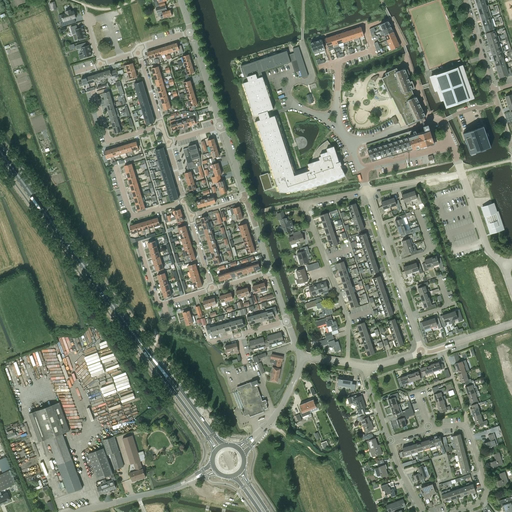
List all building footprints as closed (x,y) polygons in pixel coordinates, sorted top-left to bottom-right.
[(486,6),(484,1),(475,3),(477,7),(478,7),(478,9),(486,6)] [(161,19),(172,16),(170,9),(167,10),(166,6),(156,9),(157,14),(162,12),(163,16),(160,17),(161,19)] [(486,6),(478,9),(479,11),(478,11),(479,15),(490,12),(488,6),(486,6)] [(76,18),(74,11),(71,12),(70,10),(65,11),(66,13),(61,15),(63,21),(60,22),(62,26),(75,22),(74,18),(76,18)] [(491,17),(490,12),(479,15),(480,19),(481,18),(482,20),(490,18),(491,17)] [(117,21),(125,19),(124,13),(106,18),(108,24),(117,21)] [(491,23),(490,18),(482,20),(483,22),(482,23),(483,26),(491,23)] [(388,21),(379,25),(381,31),(382,30),(391,26),(388,21)] [(493,29),(491,23),(483,26),(484,30),(485,30),(486,32),(484,32),(485,32),(493,29)] [(118,26),(121,34),(129,32),(127,24),(118,26)] [(76,25),(70,27),(73,35),(76,33),(78,40),(79,39),(80,40),(85,39),(85,38),(86,37),(85,33),(84,31),(83,27),(77,29),(76,25)] [(121,34),(118,26),(109,29),(111,37),(121,34)] [(391,26),(382,30),(385,35),(393,31),(391,26)] [(359,37),(364,36),(361,27),(356,28),(359,37)] [(360,40),(359,37),(356,28),(351,30),(353,39),(354,41),(360,40)] [(351,30),(345,32),(348,41),(353,39),(351,30)] [(393,31),(385,35),(387,40),(395,36),(393,31)] [(488,39),(496,37),(494,31),(485,34),(486,38),(487,37),(488,39)] [(123,41),(131,39),(129,32),(121,34),(123,41)] [(345,32),(340,33),(343,42),(344,44),(349,42),(348,41),(345,32)] [(340,33),(335,35),(338,44),(343,42),(340,33)] [(121,34),(111,37),(113,44),(123,41),(121,34)] [(335,35),(330,37),(334,48),(339,46),(335,35)] [(395,36),(387,40),(389,45),(398,41),(395,36)] [(488,41),(488,42),(489,45),(498,42),(500,41),(498,36),(496,37),(488,39),(488,41)] [(334,48),(330,37),(325,39),(328,50),(334,48)] [(322,40),(316,41),(320,53),(325,51),(322,40)] [(320,53),(316,41),(310,43),(314,54),(320,53)] [(398,41),(389,45),(391,50),(400,47),(398,41)] [(491,50),(499,48),(498,42),(489,45),(490,48),(491,48),(491,50)] [(84,58),(92,56),(88,45),(86,46),(85,43),(76,46),(77,49),(81,48),(84,58)] [(181,45),(178,46),(177,43),(171,45),(173,52),(179,50),(180,54),(183,53),(181,45)] [(492,52),(491,53),(492,56),(501,53),(504,52),(502,47),(499,48),(491,50),(492,52)] [(150,59),(156,57),(153,50),(147,52),(150,59)] [(287,51),(241,66),(244,77),(261,72),(291,62),(297,60),(296,58),(295,55),(294,53),(288,55),(287,51)] [(495,61),(503,59),(501,53),(492,56),(493,59),(494,59),(495,61)] [(182,57),(184,63),(191,61),(189,55),(182,57)] [(496,67),(505,64),(503,59),(495,61),(495,63),(496,67)] [(297,60),(291,62),(295,72),(300,71),(299,69),(298,66),(298,64),(297,61),(297,60)] [(184,63),(186,69),(193,67),(191,61),(184,63)] [(128,72),(135,70),(133,63),(124,66),(125,69),(126,69),(128,72)] [(498,72),(506,69),(505,64),(496,67),(497,70),(498,72)] [(152,68),(154,74),(160,72),(159,66),(152,68)] [(435,91),(437,90),(441,100),(444,99),(446,107),(468,99),(473,98),(462,66),(431,77),(435,91)] [(193,67),(186,69),(188,75),(185,76),(186,79),(189,78),(188,75),(194,73),(193,67)] [(400,114),(401,114),(406,125),(426,116),(420,103),(421,103),(417,96),(413,97),(410,90),(415,88),(407,67),(396,72),(395,69),(385,73),(386,76),(382,78),(388,91),(387,91),(390,99),(393,98),(400,114)] [(502,78),(502,77),(511,74),(510,68),(506,69),(498,72),(499,74),(498,74),(499,79),(502,78)] [(110,70),(104,72),(106,78),(112,76),(114,76),(115,78),(118,77),(117,75),(116,70),(110,72),(110,70)] [(137,77),(135,70),(128,72),(129,76),(127,76),(128,80),(137,77)] [(258,114),(259,116),(269,113),(268,111),(274,109),(261,72),(244,77),(242,78),(254,115),(258,114)] [(89,84),(87,77),(81,79),(82,82),(79,82),(80,86),(83,85),(87,84),(87,87),(90,86),(89,84)] [(189,78),(186,79),(187,81),(184,83),(185,89),(192,87),(190,81),(189,78)] [(198,105),(196,98),(189,100),(191,106),(192,110),(195,110),(194,106),(198,105)] [(108,110),(114,109),(114,106),(116,105),(115,102),(113,103),(106,105),(108,110)] [(171,108),(169,102),(162,104),(164,110),(165,110),(166,114),(168,113),(167,109),(171,108)] [(110,116),(118,114),(117,108),(114,109),(108,110),(110,116)] [(188,112),(186,111),(186,113),(187,116),(188,119),(190,125),(196,123),(195,121),(198,120),(196,112),(195,112),(192,113),(188,112)] [(270,117),(269,113),(259,116),(260,120),(255,121),(272,173),(261,176),(265,190),(272,187),(276,185),(278,191),(279,191),(280,192),(286,192),(297,191),(316,186),(332,181),(346,175),(341,167),(339,161),(334,146),(332,147),(329,143),(327,140),(322,144),(321,145),(320,146),(318,148),(317,150),(316,151),(315,153),(314,154),(313,156),(312,162),(308,164),(310,170),(296,175),(276,115),(270,117)] [(111,122),(118,120),(117,117),(119,116),(118,114),(110,116),(111,122)] [(182,118),(176,120),(176,121),(176,123),(178,129),(184,127),(182,121),(182,118)] [(367,147),(371,162),(392,155),(392,156),(434,143),(428,125),(367,144),(368,146),(367,146),(367,147)] [(470,131),(463,133),(467,146),(470,154),(491,147),(486,133),(484,126),(480,128),(477,128),(470,131)] [(130,143),(132,151),(139,149),(136,141),(130,143)] [(124,145),(126,153),(132,151),(130,143),(124,145)] [(200,166),(200,160),(200,158),(196,144),(188,146),(189,148),(183,149),(187,163),(186,163),(188,169),(195,167),(198,166),(200,166)] [(120,155),(126,153),(124,145),(117,147),(120,155)] [(113,157),(120,155),(117,147),(111,149),(113,157)] [(113,157),(111,149),(105,151),(105,154),(102,156),(104,162),(108,161),(107,159),(113,157)] [(215,161),(209,162),(210,165),(212,165),(213,168),(210,169),(211,171),(220,168),(218,163),(216,163),(215,161)] [(125,166),(126,172),(134,170),(132,163),(125,166)] [(134,170),(126,172),(128,179),(136,176),(134,170)] [(136,176),(128,179),(130,185),(137,183),(136,176)] [(193,177),(186,179),(188,185),(195,183),(193,179),(196,178),(195,176),(194,176),(193,177)] [(218,189),(225,186),(224,180),(217,182),(218,186),(217,186),(218,189)] [(195,183),(188,185),(190,191),(191,190),(192,194),(200,191),(199,188),(196,189),(195,185),(198,184),(198,182),(195,183)] [(137,183),(130,185),(132,191),(139,189),(137,183)] [(139,189),(132,191),(134,198),(141,196),(139,189)] [(415,191),(408,193),(411,200),(417,198),(418,202),(419,204),(422,203),(421,201),(419,194),(416,195),(415,191)] [(411,200),(408,193),(402,195),(403,199),(400,200),(402,207),(403,210),(406,209),(405,206),(404,202),(411,200)] [(210,195),(207,195),(208,198),(210,204),(216,202),(214,196),(210,197),(210,195)] [(141,196),(134,198),(136,204),(143,202),(141,196)] [(388,200),(390,207),(397,205),(398,208),(401,207),(398,201),(396,202),(394,198),(388,200)] [(384,209),(390,207),(388,200),(381,202),(383,206),(380,207),(382,214),(385,213),(384,209)] [(143,202),(136,204),(138,211),(145,208),(143,202)] [(348,206),(351,212),(358,210),(355,203),(348,206)] [(492,203),(481,207),(490,234),(503,230),(504,229),(498,211),(497,212),(494,203),(492,203)] [(239,206),(230,209),(232,215),(235,214),(241,212),(239,206)] [(174,215),(174,217),(182,215),(180,209),(174,211),(175,215),(174,215)] [(351,212),(353,218),(360,216),(358,210),(351,212)] [(293,224),(290,225),(289,221),(287,217),(285,218),(283,212),(277,214),(279,220),(281,220),(284,232),(294,229),(293,224)] [(320,215),(322,222),(329,219),(327,213),(320,215)] [(399,219),(395,221),(397,227),(404,225),(402,218),(406,217),(405,214),(398,216),(399,219)] [(353,218),(355,225),(362,222),(360,216),(353,218)] [(324,228),(331,226),(329,219),(322,222),(324,228)] [(209,222),(203,224),(204,230),(211,228),(213,227),(211,221),(209,222)] [(362,222),(355,225),(357,231),(364,229),(362,222)] [(404,225),(397,227),(399,233),(400,233),(401,236),(407,234),(411,233),(410,229),(406,231),(404,225)] [(326,234),(334,232),(331,226),(324,228),(326,234)] [(289,238),(290,240),(291,244),(304,241),(302,234),(301,234),(300,231),(293,233),(294,236),(289,238)] [(329,241),(336,238),(334,232),(326,234),(329,241)] [(361,242),(368,240),(366,233),(359,236),(361,242)] [(404,247),(411,245),(409,239),(413,237),(412,234),(405,237),(406,239),(402,241),(404,247)] [(338,245),(336,238),(329,241),(331,247),(338,245)] [(363,248),(370,246),(368,240),(361,242),(363,248)] [(413,251),(411,245),(404,247),(406,254),(411,252),(411,255),(418,253),(417,250),(413,251)] [(365,255),(372,252),(370,246),(363,248),(365,255)] [(301,252),(297,253),(300,265),(309,262),(308,259),(310,258),(309,255),(308,255),(307,254),(308,254),(307,250),(308,250),(307,247),(301,249),(302,252),(301,252)] [(367,261),(374,259),(372,252),(365,255),(367,261)] [(219,257),(213,258),(215,264),(221,262),(223,262),(222,256),(219,257)] [(431,258),(433,266),(439,264),(441,269),(444,268),(443,265),(440,258),(437,259),(437,256),(431,258)] [(427,268),(433,266),(431,258),(424,260),(425,263),(422,264),(425,271),(428,270),(427,268)] [(369,267),(377,265),(374,259),(367,261),(369,267)] [(252,264),(254,270),(260,269),(258,260),(252,262),(252,264)] [(336,264),(339,270),(346,268),(344,261),(336,264)] [(246,264),(247,266),(249,272),(254,270),(252,264),(249,265),(248,263),(246,264)] [(410,265),(412,272),(419,270),(420,274),(423,273),(419,263),(417,264),(416,263),(410,265)] [(379,272),(377,265),(369,267),(372,274),(379,272)] [(406,274),(412,272),(410,265),(403,267),(405,271),(402,272),(404,279),(407,278),(406,274)] [(237,267),(235,268),(235,269),(237,276),(243,274),(241,268),(238,269),(237,267)] [(339,270),(341,276),(348,274),(346,268),(339,270)] [(223,271),(223,273),(225,279),(231,277),(229,271),(229,269),(223,271)] [(296,271),(299,279),(296,279),(297,284),(300,283),(308,281),(304,269),(296,271)] [(341,276),(343,283),(350,280),(348,274),(341,276)] [(373,278),(375,285),(383,282),(380,276),(373,278)] [(343,283),(345,289),(352,286),(350,280),(343,283)] [(317,293),(328,290),(326,282),(313,286),(313,287),(309,288),(311,296),(317,295),(317,293)] [(375,285),(377,291),(385,289),(383,282),(375,285)] [(420,295),(427,292),(430,291),(429,289),(427,290),(425,286),(429,285),(428,282),(421,284),(417,285),(418,288),(420,295)] [(253,288),(252,289),(253,293),(255,292),(255,294),(261,292),(258,284),(253,286),(253,288)] [(347,295),(354,293),(352,286),(345,289),(347,295)] [(377,291),(380,297),(387,295),(385,289),(377,291)] [(422,301),(429,299),(427,292),(420,295),(422,301)] [(349,301),(357,299),(354,293),(347,295),(349,301)] [(225,294),(219,296),(221,303),(225,301),(226,304),(228,304),(227,301),(225,294)] [(380,297),(382,304),(389,301),(387,295),(380,297)] [(331,307),(328,308),(326,303),(322,304),(322,302),(323,302),(322,298),(306,304),(307,309),(316,306),(317,309),(321,308),(323,313),(319,315),(320,318),(333,313),(331,307)] [(359,305),(357,299),(349,301),(352,308),(359,305)] [(432,305),(429,299),(422,301),(424,308),(426,307),(427,310),(429,309),(436,307),(435,304),(432,305)] [(382,304),(384,310),(391,308),(389,301),(382,304)] [(275,307),(266,310),(266,312),(268,319),(275,317),(274,315),(277,314),(275,307)] [(391,308),(384,310),(386,317),(393,314),(391,308)] [(455,311),(449,313),(451,320),(452,323),(455,322),(454,319),(458,318),(459,322),(462,321),(460,316),(461,315),(459,310),(455,311)] [(266,312),(260,314),(262,321),(268,319),(266,312)] [(443,316),(440,317),(441,320),(443,327),(446,326),(445,322),(448,321),(449,324),(452,323),(451,320),(449,313),(443,315),(443,316)] [(260,314),(253,316),(255,323),(262,321),(260,314)] [(249,316),(247,316),(249,325),(255,323),(253,316),(250,317),(250,316),(249,316)] [(333,331),(339,329),(336,321),(333,322),(332,320),(331,317),(315,321),(317,326),(326,324),(327,327),(331,326),(333,331)] [(387,321),(390,327),(397,325),(395,318),(387,321)] [(428,320),(431,327),(437,325),(439,329),(441,328),(439,321),(438,318),(435,319),(435,318),(428,320)] [(236,321),(238,328),(244,326),(242,319),(236,321)] [(229,322),(231,330),(238,328),(236,321),(232,322),(232,320),(229,321),(229,322)] [(425,329),(431,327),(428,320),(422,322),(424,326),(421,327),(423,334),(424,337),(427,336),(425,329)] [(225,331),(231,330),(229,322),(223,324),(225,331)] [(357,324),(359,331),(366,328),(364,322),(357,324)] [(218,333),(225,331),(223,324),(216,326),(218,333)] [(390,327),(392,334),(399,331),(397,325),(390,327)] [(212,335),(218,333),(216,326),(213,327),(212,326),(210,327),(210,328),(212,335)] [(359,331),(361,337),(369,335),(366,328),(359,331)] [(392,334),(394,340),(401,338),(399,331),(392,334)] [(274,334),(276,343),(282,342),(282,343),(284,342),(281,332),(274,334)] [(271,344),(276,343),(274,334),(267,336),(268,339),(266,340),(268,347),(272,345),(271,344)] [(333,335),(325,337),(326,339),(318,342),(319,347),(329,344),(329,347),(333,346),(335,352),(341,350),(338,341),(335,342),(335,340),(334,337),(333,335)] [(364,343),(371,341),(369,335),(361,337),(364,343)] [(264,348),(268,347),(266,340),(264,340),(263,337),(256,339),(258,348),(264,346),(264,348)] [(401,338),(394,340),(396,347),(404,344),(401,338)] [(253,349),(258,348),(256,339),(249,341),(250,347),(249,347),(250,352),(254,350),(253,349)] [(366,350),(373,347),(371,341),(364,343),(366,350)] [(236,352),(239,352),(236,343),(225,346),(227,353),(235,350),(236,352)] [(375,354),(373,347),(366,350),(368,356),(375,354)] [(273,367),(281,369),(280,369),(282,361),(283,357),(271,354),(270,362),(274,363),(273,367)] [(466,360),(455,364),(459,374),(466,372),(469,371),(466,360)] [(435,363),(431,364),(431,365),(434,372),(444,368),(443,365),(440,366),(439,362),(435,363)] [(426,366),(421,368),(421,370),(423,376),(434,372),(431,365),(426,366)] [(278,382),(281,369),(273,367),(271,380),(278,382)] [(414,373),(411,374),(413,381),(424,377),(423,376),(421,370),(418,371),(414,372),(414,373)] [(466,372),(459,374),(461,382),(464,381),(465,384),(470,382),(472,381),(471,380),(471,379),(469,379),(466,372)] [(403,376),(400,377),(400,378),(401,382),(403,386),(403,388),(407,387),(406,384),(408,383),(413,381),(411,374),(407,375),(403,377),(403,376)] [(356,383),(352,382),(353,379),(339,376),(338,385),(351,387),(351,390),(355,390),(356,383)] [(238,391),(233,393),(239,409),(241,408),(243,412),(247,411),(250,417),(264,412),(263,410),(265,410),(268,408),(266,404),(267,403),(265,400),(260,402),(254,386),(259,385),(257,380),(236,388),(238,391)] [(470,382),(465,384),(466,387),(465,387),(467,391),(466,391),(468,395),(475,392),(478,391),(477,387),(475,386),(473,381),(472,382),(472,381),(470,382)] [(437,393),(434,394),(435,399),(436,402),(444,400),(446,399),(445,396),(443,396),(441,392),(444,391),(443,388),(439,389),(436,390),(437,393)] [(475,392),(468,395),(469,399),(470,402),(471,402),(474,401),(475,404),(479,402),(477,397),(475,392)] [(391,398),(388,399),(389,404),(390,407),(398,405),(396,399),(399,398),(398,396),(399,396),(398,393),(390,395),(391,398)] [(348,398),(347,398),(349,404),(351,403),(352,404),(356,406),(357,405),(358,409),(357,410),(359,414),(366,411),(365,408),(366,407),(362,396),(357,397),(354,396),(353,396),(348,398)] [(313,399),(306,402),(309,410),(316,407),(313,399)] [(444,400),(436,402),(438,406),(437,406),(439,410),(440,413),(451,409),(450,406),(446,407),(444,400)] [(59,402),(29,413),(40,442),(48,438),(63,433),(69,431),(59,402)] [(306,402),(299,405),(302,412),(300,413),(302,417),(309,414),(308,413),(310,412),(309,410),(306,402)] [(472,408),(471,409),(472,413),(473,416),(481,414),(477,403),(479,403),(479,402),(475,404),(471,405),(472,408)] [(398,405),(390,407),(392,411),(391,411),(393,415),(397,413),(398,416),(407,413),(406,410),(402,412),(399,404),(398,405)] [(399,419),(397,420),(398,424),(399,428),(407,425),(405,420),(408,419),(408,417),(407,413),(398,416),(398,417),(400,416),(401,418),(399,419)] [(481,414),(473,416),(475,420),(474,421),(476,424),(480,423),(481,426),(488,423),(487,420),(483,421),(481,414)] [(365,416),(359,418),(360,420),(361,420),(365,432),(366,433),(369,432),(369,430),(373,429),(372,424),(371,424),(370,422),(368,417),(366,418),(365,416)] [(48,438),(68,493),(82,488),(63,433),(48,438)] [(486,449),(498,445),(494,433),(488,435),(490,441),(484,443),(486,449)] [(454,440),(452,440),(452,443),(454,442),(462,440),(461,434),(453,436),(454,440)] [(132,435),(123,439),(131,464),(136,462),(138,462),(140,461),(132,435)] [(107,455),(110,454),(115,469),(124,466),(114,436),(103,440),(107,455)] [(440,436),(434,438),(436,446),(440,445),(442,451),(444,450),(440,436)] [(430,448),(436,446),(434,438),(427,440),(430,448)] [(374,439),(367,441),(371,452),(370,452),(371,456),(372,456),(372,457),(382,453),(379,445),(377,446),(374,439)] [(424,450),(430,448),(427,440),(421,442),(424,450)] [(462,440),(454,442),(456,449),(464,447),(462,440)] [(417,451),(424,450),(421,442),(415,444),(417,451)] [(411,453),(417,451),(415,444),(409,446),(411,453)] [(405,455),(411,453),(409,446),(403,448),(404,451),(401,452),(402,457),(406,456),(405,455)] [(464,447),(456,449),(458,455),(465,453),(464,447)] [(101,449),(89,453),(99,479),(110,475),(113,474),(104,448),(101,449)] [(491,468),(503,464),(499,452),(494,454),(496,460),(490,462),(491,468)] [(465,453),(458,455),(459,461),(467,459),(465,453)] [(467,459),(459,461),(461,468),(469,466),(467,459)] [(136,471),(130,473),(132,481),(145,477),(144,472),(144,470),(143,469),(142,469),(140,463),(140,461),(138,462),(136,462),(137,464),(134,465),(136,471)] [(382,477),(388,475),(386,468),(387,468),(386,464),(378,466),(378,468),(375,469),(378,476),(381,475),(382,477)] [(415,481),(427,477),(423,465),(417,467),(419,473),(413,475),(415,481)] [(469,466),(461,468),(463,474),(470,472),(469,466)] [(0,474),(0,490),(14,484),(8,471),(0,474)] [(497,487),(509,483),(505,472),(499,473),(501,479),(495,481),(497,487)] [(101,486),(97,487),(98,490),(100,495),(107,493),(106,491),(116,488),(113,480),(115,480),(113,474),(110,475),(112,480),(106,482),(105,479),(102,480),(103,483),(100,484),(101,486)] [(432,482),(426,484),(421,485),(424,493),(423,493),(424,497),(436,493),(432,482)] [(389,483),(381,486),(382,490),(383,491),(384,490),(386,493),(385,494),(385,495),(387,494),(390,493),(392,497),(396,495),(394,490),(395,490),(395,488),(394,485),(391,486),(389,483)] [(469,483),(466,484),(467,486),(469,494),(476,491),(475,490),(473,484),(470,485),(469,483)] [(467,486),(461,488),(463,496),(469,494),(467,486)] [(461,488),(455,490),(457,498),(463,496),(461,488)] [(450,489),(448,490),(448,492),(451,500),(457,498),(455,490),(451,491),(450,489)] [(448,490),(441,492),(445,502),(451,500),(448,492),(448,490)] [(9,491),(0,495),(0,502),(12,497),(9,491)] [(505,511),(509,511),(511,511),(511,505),(511,502),(511,496),(500,501),(502,507),(503,506),(505,511)] [(23,505),(21,499),(15,502),(17,507),(15,509),(16,511),(22,511),(26,510),(25,510),(23,505)] [(401,511),(401,510),(400,508),(405,506),(403,499),(386,505),(388,511),(401,511)]
